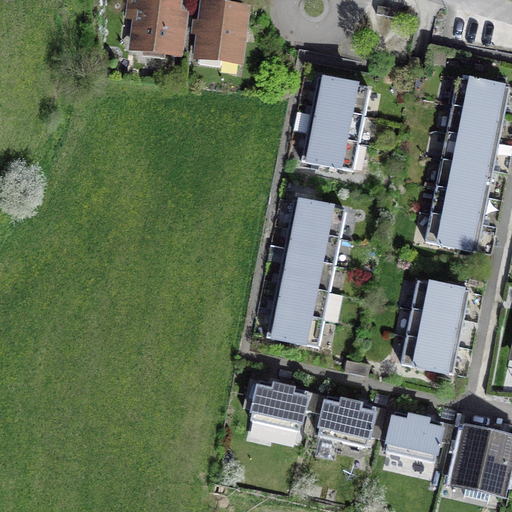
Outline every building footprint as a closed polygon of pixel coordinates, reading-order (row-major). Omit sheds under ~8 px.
[(181,0),(177,0),(129,0),(127,17),(137,19),(134,47),(181,53),(186,19),(178,18),(181,0)] [(245,9),(205,3),(202,23),(195,22),(194,34),(201,35),(197,63),(221,66),(222,59),(238,61),(245,9)] [(312,106),(363,116),(368,90),(317,80),(312,106)] [(455,107),(505,117),(510,93),(460,82),(455,107)] [(306,134),(357,144),(363,116),(312,106),(306,134)] [(449,134),(499,145),(505,117),(455,107),(449,134)] [(357,144),(306,134),(301,162),(352,172),(357,144)] [(499,145),(449,134),(443,161),(494,171),(499,145)] [(438,188),(488,199),(494,171),(443,161),(438,188)] [(432,216),(482,226),(488,199),(438,188),(432,216)] [(287,230),(338,240),(344,211),(293,201),(287,230)] [(482,226),(432,216),(426,245),(476,256),(482,226)] [(282,257),(333,267),(338,240),(287,230),(282,257)] [(277,284),(328,293),(333,267),(282,257),(277,284)] [(272,310),(323,320),(328,293),(277,284),(272,310)] [(413,309),(463,319),(468,294),(417,285),(413,309)] [(407,338),(458,347),(463,319),(413,309),(407,338)] [(323,320),(272,310),(266,339),(318,349),(323,320)] [(458,347),(407,338),(402,364),(453,374),(458,347)] [(370,366),(347,362),(345,373),(368,377),(370,366)] [(317,396),(250,380),(244,408),(253,410),(250,421),(300,433),(305,411),(313,413),(317,396)] [(313,413),(323,415),(318,437),(366,448),(369,437),(379,440),(386,412),(317,396),(313,413)] [(386,412),(379,440),(388,442),(385,452),(434,463),(439,442),(449,444),(453,427),(386,412)] [(511,449),(511,440),(468,430),(456,478),(467,481),(463,496),(489,502),(492,486),(502,489),(511,449)]
